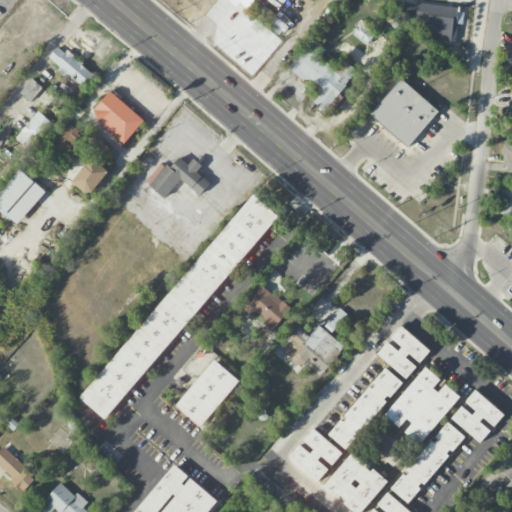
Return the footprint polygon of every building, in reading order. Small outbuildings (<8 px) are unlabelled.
[(455,41),(458,7),(417,3),(416,20),(429,21),(428,39),(455,41)] [(352,34),(367,45),(376,32),(362,21),(352,34)] [(357,70),(343,60),(335,71),(319,58),(326,49),(318,43),(316,45),(310,40),(290,67),(322,91),(313,102),(325,112),(357,70)] [(511,40),(501,54),(511,63),(511,68),(510,72),(511,73),(511,40)] [(48,57),(60,67),(57,70),(69,80),(71,77),(83,87),(94,74),(59,45),(48,57)] [(408,148),(439,110),(400,78),(369,116),(408,148)] [(42,88),(33,79),(20,92),(30,101),(42,88)] [(127,141),(143,122),(119,101),(122,97),(112,88),(97,106),(107,114),(102,119),(127,141)] [(53,124),(38,111),(15,138),(30,151),(53,124)] [(62,155),(82,137),(69,123),(49,141),(62,155)] [(115,153),(95,136),(87,144),(107,162),(115,153)] [(511,144),(504,144),(503,173),(511,172),(511,144)] [(181,179),(199,195),(210,183),(193,168),(180,157),(171,167),(167,164),(149,185),(152,187),(145,195),(151,201),(158,193),(164,198),(181,179)] [(109,172),(91,158),(72,182),(90,196),(109,172)] [(0,209),(17,225),(46,192),(21,170),(0,192),(0,209)] [(511,189),(501,189),(500,214),(511,214),(511,189)] [(81,400),(107,421),(278,214),(251,193),(81,400)] [(271,331),(290,310),(261,283),(250,295),(254,298),(244,309),(252,317),(257,311),(267,320),(264,323),(271,331)] [(347,315),(340,308),(326,325),(333,331),(347,315)] [(281,350),(302,367),(309,359),(324,372),(345,347),(319,326),(310,337),(299,328),(281,350)] [(377,354),(407,379),(419,365),(431,350),(401,326),(389,340),(377,354)] [(240,381),(214,360),(176,407),(202,428),(240,381)] [(460,396),(443,382),(443,381),(425,366),(385,416),(400,428),(406,420),(411,424),(404,433),(420,446),(460,396)] [(329,435),(347,450),(402,382),(385,368),(329,435)] [(505,414),(475,390),(465,402),(475,410),(472,415),(462,406),(451,419),(481,443),(493,429),(505,414)] [(6,424),(13,431),(19,425),(11,418),(6,424)] [(392,490),(409,504),(422,487),(423,488),(451,453),(452,454),(466,437),(447,422),(392,490)] [(343,453),(313,428),(301,443),(288,458),(318,483),(331,467),(331,468),(343,453)] [(377,445),(392,456),(400,444),(384,434),(377,445)] [(23,493),(37,478),(4,447),(0,450),(0,465),(13,477),(10,481),(23,493)] [(368,465),(369,464),(354,451),(323,486),(351,511),(362,511),(388,483),(368,465)] [(209,511),(218,501),(174,464),(134,511),(209,511)] [(511,499),(511,469),(506,477),(510,480),(502,492),(511,499)] [(87,504),(61,482),(39,508),(44,511),(51,511),(55,508),(58,511),(88,511),(83,508),(87,504)] [(410,511),(388,492),(375,506),(375,507),(370,511),(410,511)]
